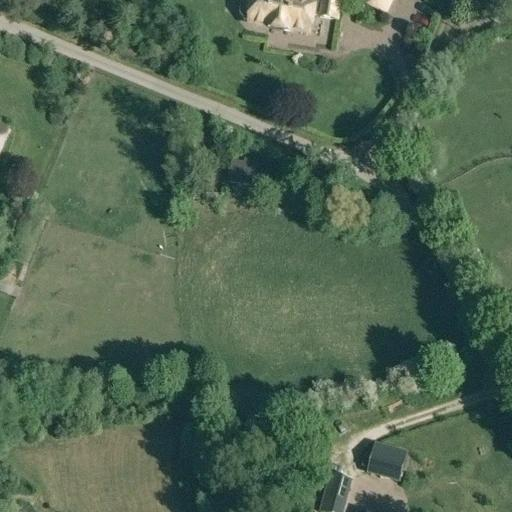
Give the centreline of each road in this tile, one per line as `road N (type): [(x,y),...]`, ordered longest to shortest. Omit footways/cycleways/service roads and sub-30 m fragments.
road 1 (unclassified): [(339,159),(0,22)]
road 2 (unclassified): [(511,391),(419,223),(390,188)]
road 3 (unclassified): [(511,16),(449,52),(385,132)]
